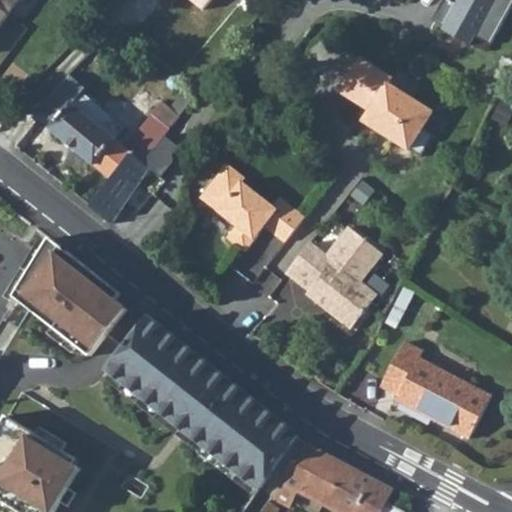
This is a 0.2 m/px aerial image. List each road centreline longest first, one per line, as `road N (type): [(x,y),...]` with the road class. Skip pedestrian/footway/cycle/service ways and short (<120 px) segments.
road 1 (tertiary): [(0,167),(324,419),(498,511)]
road 2 (unknown): [(156,290),(99,367),(20,373),(0,388)]
